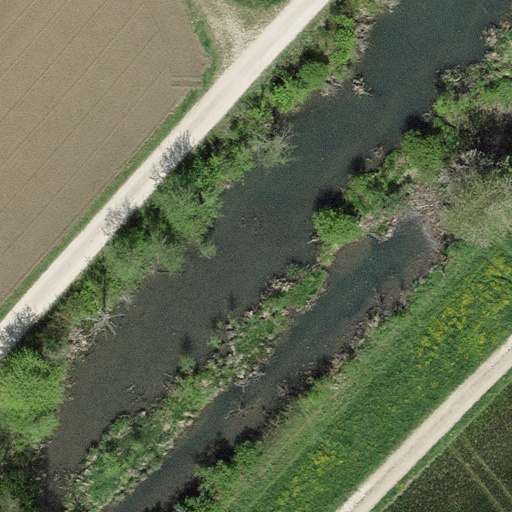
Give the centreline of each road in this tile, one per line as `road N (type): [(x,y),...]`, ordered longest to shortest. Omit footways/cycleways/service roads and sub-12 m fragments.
road 1 (track): [(0,337),(303,0)]
road 2 (track): [(511,349),(348,511)]
